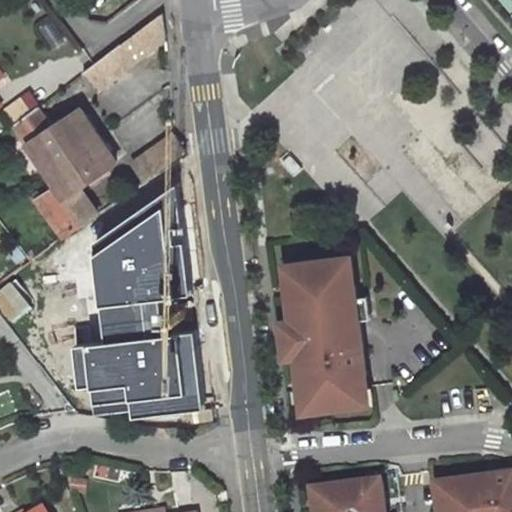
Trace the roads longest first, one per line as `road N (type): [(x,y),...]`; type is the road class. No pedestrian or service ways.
road 1 (tertiary): [(196,20),(252,456)]
road 2 (residential): [(252,456),(466,439),(511,445)]
road 3 (residential): [(0,461),(79,439),(252,456)]
